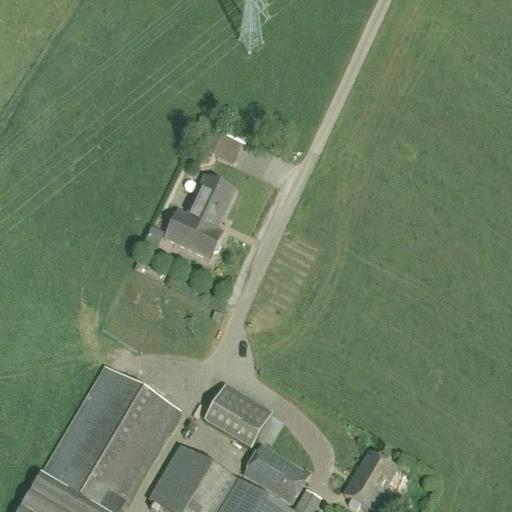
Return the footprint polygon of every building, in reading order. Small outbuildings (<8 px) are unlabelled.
[(245,142),(224,133),(200,122),(188,148),(216,161),(212,170),(227,177),(231,167),(234,168),(245,142)] [(210,230),(226,195),(203,185),(187,220),(177,215),(165,242),(210,263),(213,256),(218,255),(221,247),(220,243),(223,236),(210,230)] [(121,511),(179,414),(106,371),(22,511),(121,511)] [(251,452),(272,417),(225,389),(204,425),(251,452)] [(292,507),(310,478),(261,449),(244,478),(292,507)] [(314,511),(321,502),(307,494),(296,511),(285,511),(183,451),(151,503),(165,511),(314,511)] [(369,511),(373,511),(396,473),(368,456),(344,497),(369,511)]
